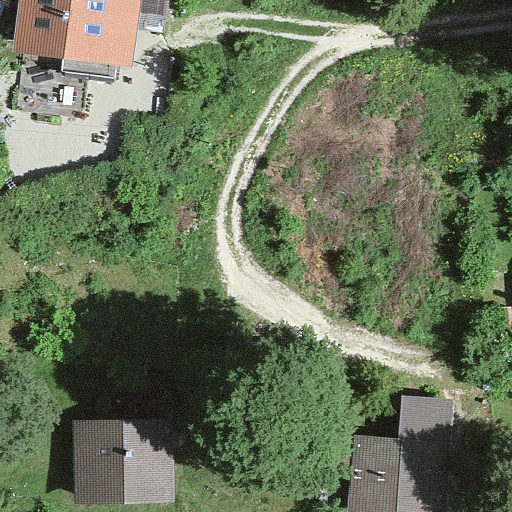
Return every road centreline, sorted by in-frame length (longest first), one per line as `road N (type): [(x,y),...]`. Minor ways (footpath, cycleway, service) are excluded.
road 1 (track): [(511,22),(344,35),(295,77),(241,169),(235,225),(247,278),(293,322),(445,374)]
road 2 (track): [(344,35),(188,25)]
